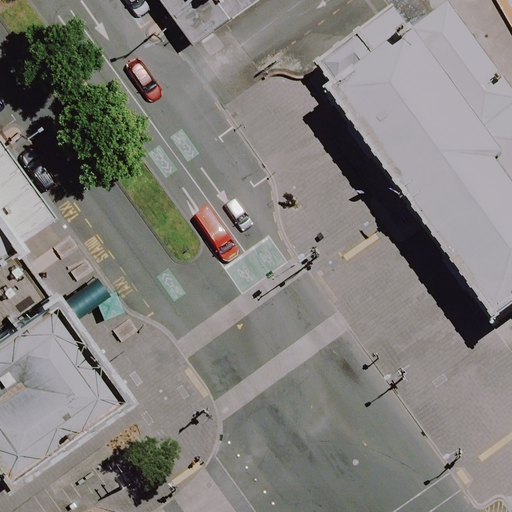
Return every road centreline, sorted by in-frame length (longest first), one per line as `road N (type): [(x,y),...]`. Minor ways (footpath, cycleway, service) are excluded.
road 1 (tertiary): [(67,0),(358,409)]
road 2 (tertiary): [(300,450),(0,50)]
road 3 (tertiary): [(358,409),(434,511)]
